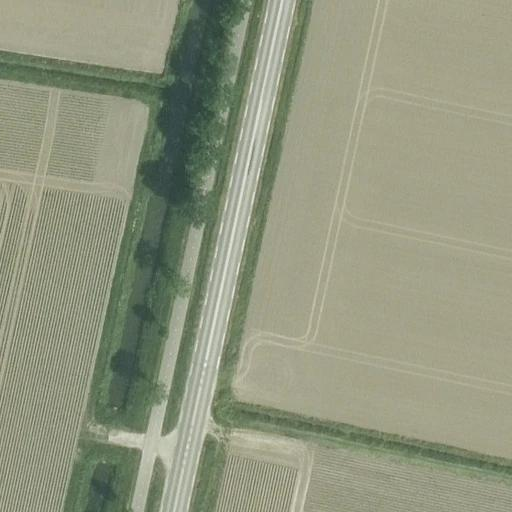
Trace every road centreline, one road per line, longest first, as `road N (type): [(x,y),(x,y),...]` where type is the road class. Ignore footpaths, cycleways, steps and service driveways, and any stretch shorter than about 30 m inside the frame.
road 1 (secondary): [(173,511),(282,0)]
road 2 (track): [(193,418),(511,486)]
